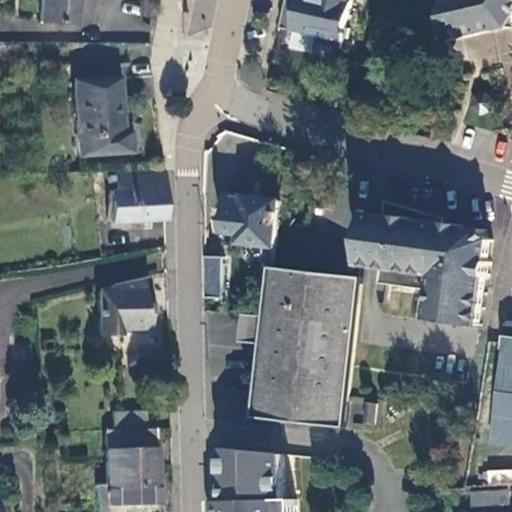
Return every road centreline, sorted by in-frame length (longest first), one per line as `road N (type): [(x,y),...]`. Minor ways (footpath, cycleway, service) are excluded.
road 1 (residential): [(226,97),(186,141),(190,511)]
road 2 (residential): [(226,97),(511,188)]
